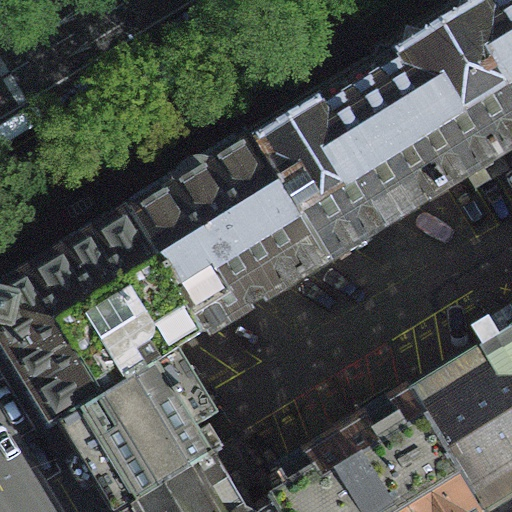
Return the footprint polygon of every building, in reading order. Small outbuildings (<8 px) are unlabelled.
[(511,145),(511,0),(473,0),(355,72),(268,126),(343,249),(511,145)] [(343,249),(268,126),(210,161),(145,201),(219,323),(343,249)] [(219,323),(145,201),(111,222),(42,264),(0,289),(0,355),(18,384),(45,426),(171,350),(219,323)] [(511,321),(429,371),(507,499),(511,496),(511,321)] [(171,350),(45,426),(74,473),(84,490),(98,511),(121,511),(230,443),(211,412),(171,350)] [(309,511),(486,511),(507,499),(429,371),(279,462),(295,487),(309,511)] [(269,503),(230,443),(121,511),(309,511),(295,487),(269,503)]
